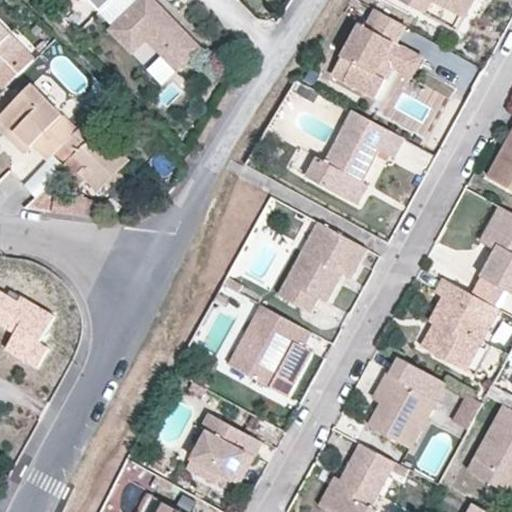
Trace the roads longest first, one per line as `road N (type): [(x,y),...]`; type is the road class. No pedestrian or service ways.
road 1 (residential): [(511,60),(264,511)]
road 2 (residential): [(157,257),(313,0)]
road 3 (residential): [(29,511),(157,257)]
road 4 (residential): [(157,257),(0,236)]
